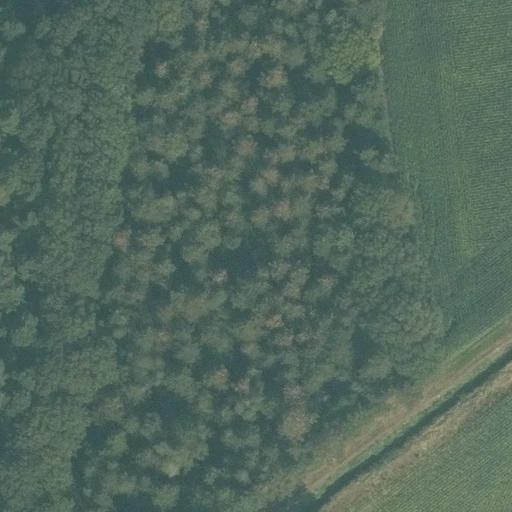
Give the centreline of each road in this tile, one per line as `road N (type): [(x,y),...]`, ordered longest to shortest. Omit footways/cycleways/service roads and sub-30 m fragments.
road 1 (track): [(38,511),(97,118),(103,0)]
road 2 (track): [(511,341),(281,511)]
